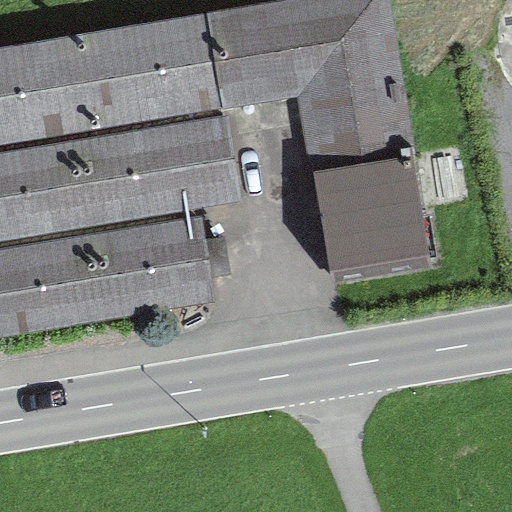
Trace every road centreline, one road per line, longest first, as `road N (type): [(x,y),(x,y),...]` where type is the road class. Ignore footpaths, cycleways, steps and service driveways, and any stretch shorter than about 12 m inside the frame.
road 1 (secondary): [(511,339),(0,424)]
road 2 (track): [(361,511),(322,371)]
